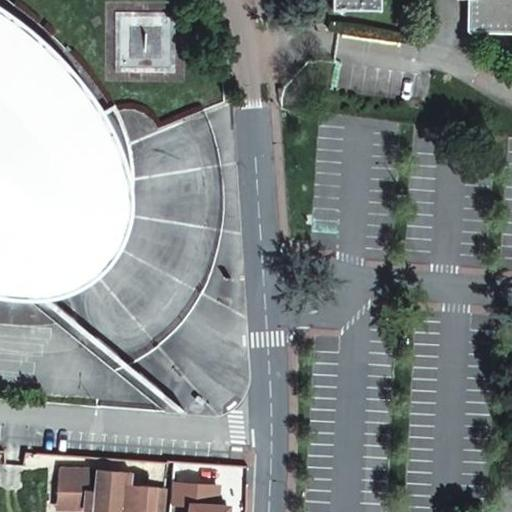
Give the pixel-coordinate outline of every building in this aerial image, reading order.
[(511,0),(469,0),(469,30),(511,30),(511,0)] [(76,116),(90,107),(86,100),(77,88),(66,73),(43,49),(26,35),(0,15),(0,34),(4,37),(12,44),(22,51),(29,58),(37,67),(46,75),(52,84),(58,91),(65,99),(76,116)] [(106,202),(121,204),(121,195),(119,181),(115,164),(100,127),(90,107),(76,116),(65,99),(58,91),(52,84),(46,75),(37,67),(29,58),(22,51),(12,44),(4,37),(0,34),(0,295),(11,297),(44,294),(56,291),(52,274),(62,272),(68,268),(73,265),(83,257),(89,250),(96,241),(101,227),(104,216),(106,202)] [(88,274),(97,266),(102,260),(107,253),(114,237),(118,226),(120,214),(121,204),(106,202),(104,216),(101,227),(96,241),(89,250),(83,257),(73,265),(68,268),(62,272),(52,274),(56,291),(65,288),(74,284),(80,280),(88,274)] [(132,475),(87,471),(62,469),(59,469),(57,489),(83,491),(82,508),(93,510),(92,511),(117,511),(118,502),(124,502),(126,484),(131,485),(132,475)] [(151,511),(153,487),(131,485),(126,484),(124,502),(118,502),(117,511),(151,511)] [(170,511),(173,489),(153,487),(151,511),(170,511)] [(83,491),(57,489),(56,506),(82,508),(83,491)]
